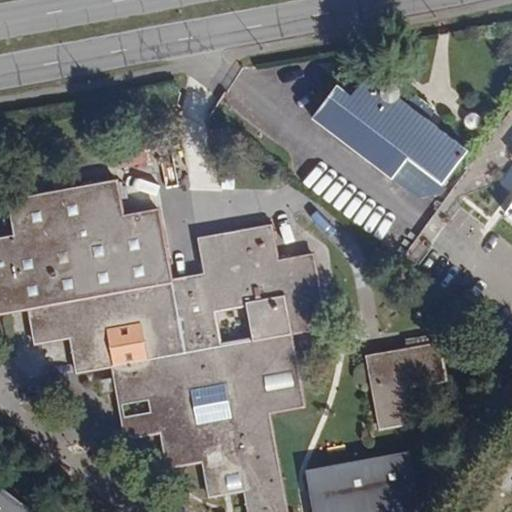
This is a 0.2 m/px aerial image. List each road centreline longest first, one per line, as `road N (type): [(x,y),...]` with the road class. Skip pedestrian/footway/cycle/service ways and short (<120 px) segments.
road 1 (secondary): [(0,81),(415,0)]
road 2 (unknown): [(0,395),(145,511)]
